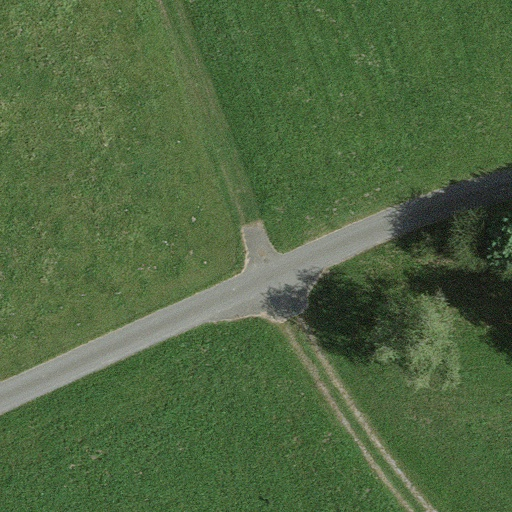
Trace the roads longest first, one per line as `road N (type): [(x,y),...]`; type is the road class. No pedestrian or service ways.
road 1 (track): [(170,0),(277,289),(330,384),(422,511)]
road 2 (residential): [(0,409),(511,196)]
